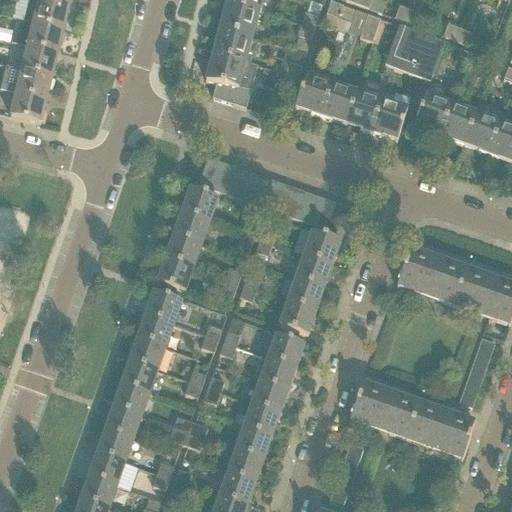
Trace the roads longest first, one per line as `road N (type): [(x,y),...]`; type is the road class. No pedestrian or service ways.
road 1 (residential): [(296,511),(405,194)]
road 2 (residential): [(0,469),(104,172)]
road 3 (residential): [(405,194),(126,109)]
